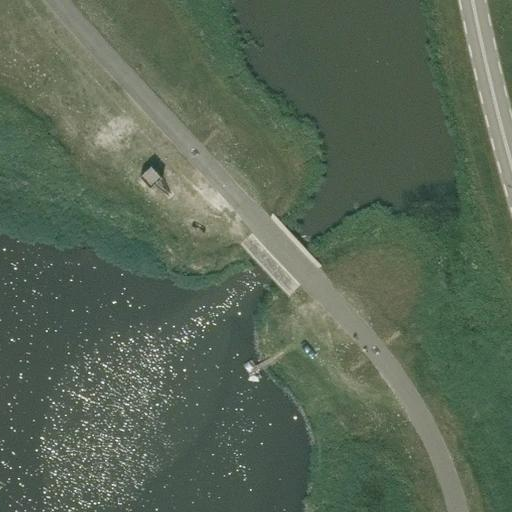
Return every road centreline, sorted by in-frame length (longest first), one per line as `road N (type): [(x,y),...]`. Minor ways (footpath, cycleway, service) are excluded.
road 1 (unclassified): [(456,511),(430,439),(386,362),(52,0)]
road 2 (primary): [(511,164),(470,0)]
